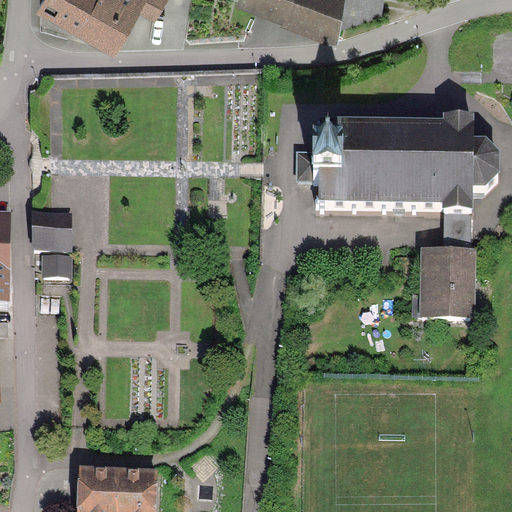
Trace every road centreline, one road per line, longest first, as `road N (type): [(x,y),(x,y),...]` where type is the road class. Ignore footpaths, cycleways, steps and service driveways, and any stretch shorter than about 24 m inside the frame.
road 1 (residential): [(16,55),(60,63),(283,61),(511,3)]
road 2 (residential): [(20,511),(27,460),(18,150),(1,98)]
